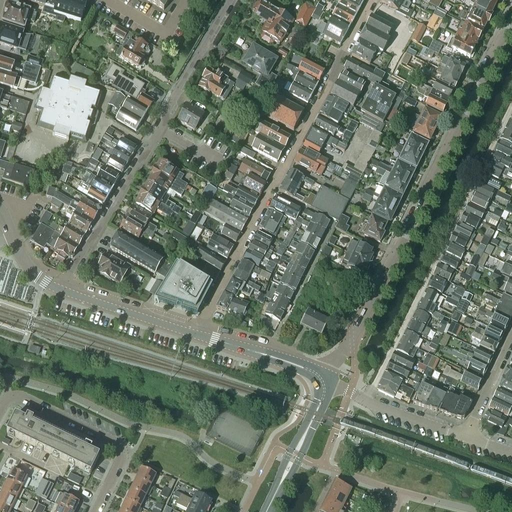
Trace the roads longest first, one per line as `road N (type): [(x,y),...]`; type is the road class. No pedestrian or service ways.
road 1 (residential): [(326,381),(511,7)]
road 2 (residential): [(196,335),(372,0)]
road 3 (residential): [(62,290),(229,0)]
road 4 (residential): [(367,402),(511,102)]
road 5 (residential): [(0,411),(7,396),(19,397),(117,444),(121,452),(92,511)]
road 6 (tertiary): [(266,511),(326,381)]
road 7 (tertiary): [(196,335),(62,290)]
road 8 (tertiary): [(326,381),(196,335)]
